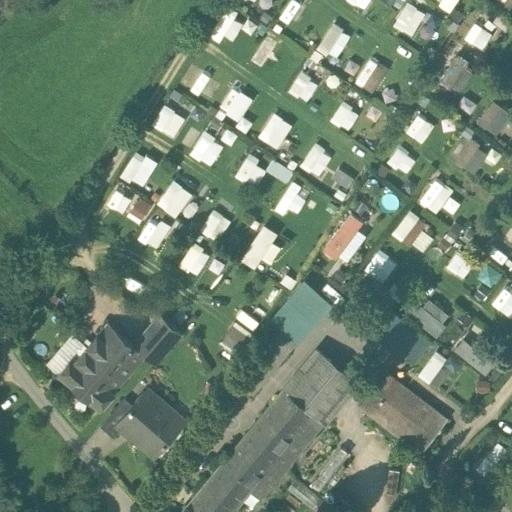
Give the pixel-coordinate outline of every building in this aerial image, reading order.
[(288,0),(279,15),(288,21),(301,2),(299,0),(288,0)] [(415,32),(424,7),(403,0),(395,25),(415,32)] [(212,34),(236,40),(241,20),(233,18),(236,6),(220,2),(212,34)] [(477,14),(463,40),(473,45),(487,20),(477,14)] [(338,32),(342,25),(331,19),(316,46),(336,57),(347,37),(338,32)] [(272,68),(280,46),(258,38),(250,60),(272,68)] [(463,65),(468,59),(456,50),(437,74),(459,90),(473,72),(463,65)] [(372,90),(388,66),(371,54),(355,78),(372,90)] [(199,94),(211,75),(201,69),(190,88),(199,94)] [(309,98),(316,77),(296,70),(289,92),(309,98)] [(238,118),(252,97),(233,84),(219,105),(238,118)] [(496,132),(511,111),(492,96),(476,118),(496,132)] [(346,129),(359,113),(342,99),(329,115),(346,129)] [(151,123),(174,134),(184,113),(160,102),(151,123)] [(274,110),(258,133),(277,146),(293,124),(274,110)] [(418,111),(405,128),(422,140),(434,124),(418,111)] [(190,152),(213,162),(223,138),(199,129),(190,152)] [(454,156),(474,171),(490,151),(469,135),(454,156)] [(317,174),(333,153),(315,140),(299,161),(317,174)] [(401,143),(388,155),(403,171),(416,159),(401,143)] [(121,170),(142,183),(157,160),(136,146),(121,170)] [(267,171),(253,153),(237,166),(250,183),(267,171)] [(286,180),(293,170),(275,157),(268,167),(286,180)] [(330,175),(347,186),(353,175),(337,165),(330,175)] [(436,209),(452,187),(436,175),(420,197),(436,209)] [(173,177),(155,198),(173,214),(191,192),(173,177)] [(141,217),(152,202),(140,194),(130,210),(141,217)] [(422,226),(427,221),(411,206),(393,227),(420,251),(433,236),(422,226)] [(215,239),(230,218),(213,207),(199,227),(215,239)] [(350,210),(323,247),(336,256),(363,219),(350,210)] [(156,246),(171,224),(153,213),(138,234),(156,246)] [(280,246),(270,240),(276,230),(262,221),(239,256),(254,266),(260,255),(270,262),(280,246)] [(194,240),(178,260),(195,273),(211,254),(194,240)] [(462,277),(479,258),(463,244),(446,262),(462,277)] [(365,265),(381,279),(397,261),(381,246),(365,265)] [(302,276),(270,316),(299,340),(331,299),(302,276)] [(511,312),(511,290),(501,285),(493,304),(511,312)] [(426,293),(410,312),(433,332),(449,314),(426,293)] [(267,320),(240,299),(228,314),(236,320),(255,335),(267,320)] [(376,327),(412,360),(430,340),(394,308),(376,327)] [(160,313),(134,343),(146,353),(145,354),(155,362),(181,331),(160,313)] [(123,333),(108,320),(87,345),(86,346),(101,358),(123,333)] [(255,335),(236,320),(227,332),(230,334),(223,344),(219,342),(239,358),(256,336),(255,335)] [(227,332),(219,342),(223,344),(230,334),(227,332)] [(134,343),(123,333),(101,358),(86,346),(87,345),(84,342),(73,355),(95,374),(95,375),(114,391),(145,354),(146,353),(134,343)] [(453,346),(485,372),(494,362),(462,336),(453,346)] [(271,337),(234,382),(252,397),(289,352),(271,337)] [(429,380),(446,354),(434,347),(418,373),(429,380)] [(317,349),(285,388),(314,411),(325,420),(358,380),(317,349)] [(95,374),(73,355),(59,371),(100,407),(114,391),(95,375),(95,374)] [(439,385),(447,367),(440,363),(431,382),(439,385)] [(438,411),(387,372),(362,403),(414,443),(438,411)] [(172,409),(147,387),(133,403),(117,421),(122,425),(132,434),(131,435),(155,456),(186,420),(184,419),(180,424),(168,413),(172,409)] [(314,411),(285,388),(197,494),(196,493),(187,505),(195,511),(231,511),(235,508),(234,507),(252,485),(314,411)] [(125,396),(101,425),(113,435),(122,425),(117,421),(133,403),(125,396)] [(314,411),(252,485),(263,495),(325,420),(314,411)] [(438,411),(414,443),(422,449),(446,417),(438,411)] [(497,439),(476,467),(490,478),(511,450),(497,439)] [(323,485),(333,463),(325,459),(314,481),(323,485)] [(383,494),(393,496),(397,477),(387,475),(383,494)]
